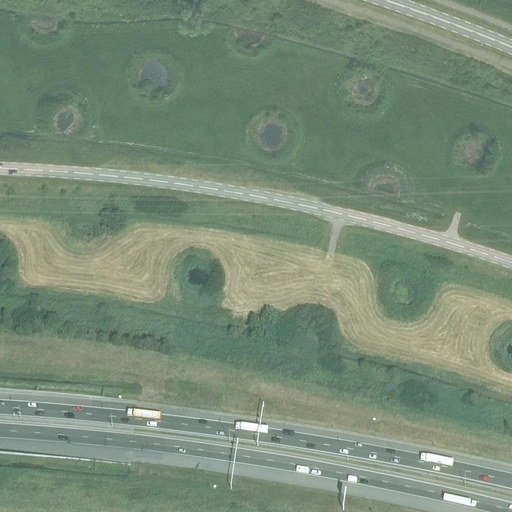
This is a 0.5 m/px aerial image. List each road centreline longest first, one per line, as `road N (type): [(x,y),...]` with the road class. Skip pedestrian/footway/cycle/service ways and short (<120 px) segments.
road 1 (tertiary): [(511,263),(393,226),(240,193),(0,168)]
road 2 (motorway): [(511,480),(193,424),(0,405)]
road 3 (motorway): [(0,430),(182,448),(507,511)]
road 4 (primary): [(511,46),(380,0)]
